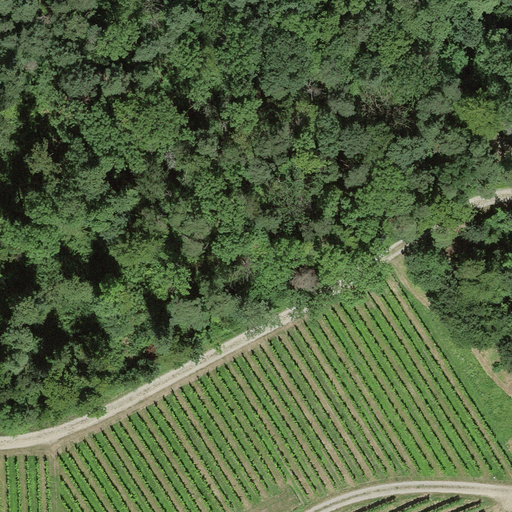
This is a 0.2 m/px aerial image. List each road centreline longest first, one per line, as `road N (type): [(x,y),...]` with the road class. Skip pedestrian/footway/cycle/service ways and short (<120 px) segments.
road 1 (track): [(0,439),(43,432),(130,393),(511,189)]
road 2 (track): [(385,0),(511,155)]
road 3 (track): [(318,511),(333,502),(390,495),(511,491)]
